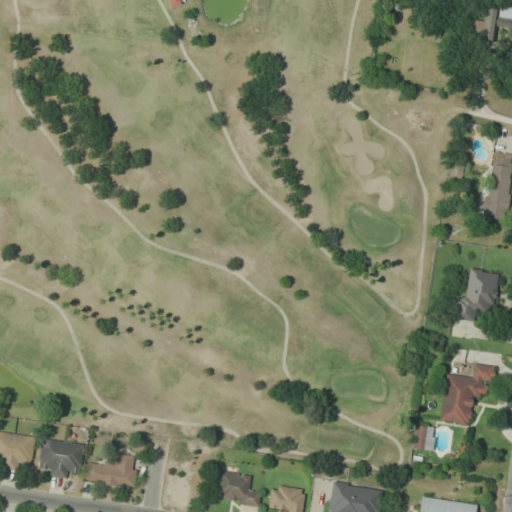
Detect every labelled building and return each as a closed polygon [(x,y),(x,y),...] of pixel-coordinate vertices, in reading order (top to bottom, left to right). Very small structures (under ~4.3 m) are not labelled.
[(497,28),(511,31),(511,7),(489,3),(485,22),(470,19),(466,37),(494,44),(497,28)] [(511,153),(489,151),(485,218),(507,220),(511,153)] [(499,271),(470,268),(467,297),(458,296),(455,319),(474,321),(475,310),(495,312),(499,271)] [(446,374),(438,421),(469,426),(474,395),(487,397),(492,366),(474,363),(471,378),(446,374)] [(412,449),(433,450),(434,426),(413,425),(412,449)] [(0,468),(20,471),(21,463),(32,464),(35,436),(0,431),(0,468)] [(47,476),(69,479),(70,471),(81,472),(84,444),(42,439),(39,466),(48,467),(47,476)] [(134,489),(138,456),(117,453),(116,465),(88,461),(85,482),(134,489)] [(258,506),(260,489),(250,488),(252,473),(220,469),(216,501),(258,506)] [(328,511),(380,511),(382,487),(331,483),(328,511)] [(293,511),(301,511),(305,490),(271,485),(268,509),(293,511)] [(475,511),(477,504),(420,496),(417,511),(475,511)]
